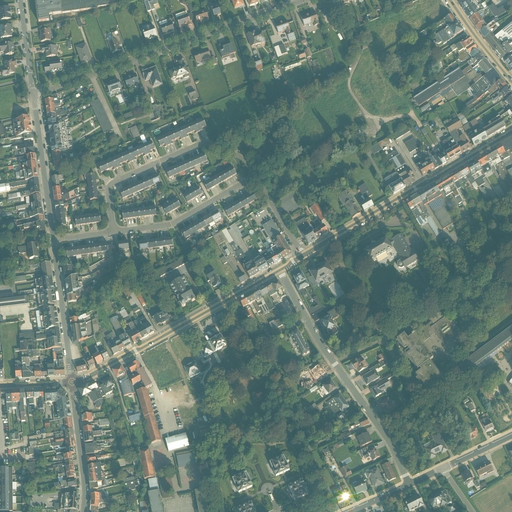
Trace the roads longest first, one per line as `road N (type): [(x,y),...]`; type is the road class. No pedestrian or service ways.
road 1 (residential): [(33,96),(305,0)]
road 2 (residential): [(279,271),(408,485)]
road 3 (secondary): [(302,256),(511,132)]
road 4 (secondary): [(71,382),(279,271)]
road 5 (residential): [(255,176),(241,158),(201,144),(110,183),(112,232)]
road 6 (unknown): [(511,320),(478,344),(452,311),(439,309),(381,343)]
road 7 (residential): [(112,232),(171,224),(255,176)]
road 8 (residential): [(33,96),(52,239)]
road 9 (residential): [(52,239),(71,382)]
road 10 (residential): [(71,382),(83,511)]
